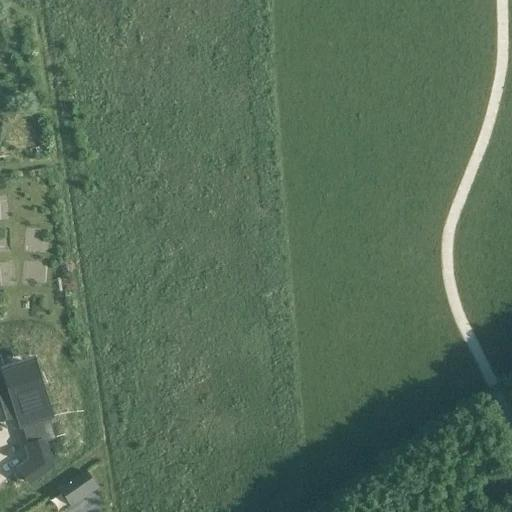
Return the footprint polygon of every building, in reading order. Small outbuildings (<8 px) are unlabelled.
[(0,421),(1,421),(2,425),(19,420),(21,426),(23,425),(48,417),(31,366),(0,376),(0,421)] [(48,417),(23,425),(29,444),(44,440),(54,436),(48,417)] [(44,440),(29,444),(33,455),(21,464),(30,478),(52,462),(44,440)] [(60,491),(72,508),(98,489),(86,472),(60,491)] [(0,511),(10,511),(16,509),(9,497),(0,502),(0,511)]
